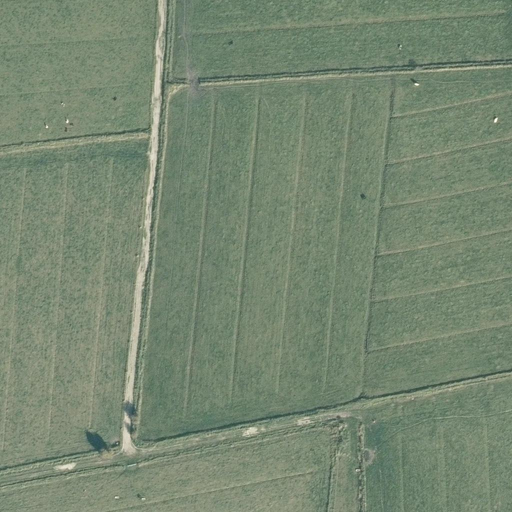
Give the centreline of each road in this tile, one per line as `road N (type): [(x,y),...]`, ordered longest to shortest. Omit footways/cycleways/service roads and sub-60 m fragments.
road 1 (track): [(160,0),(127,438),(133,454)]
road 2 (track): [(342,411),(0,480)]
